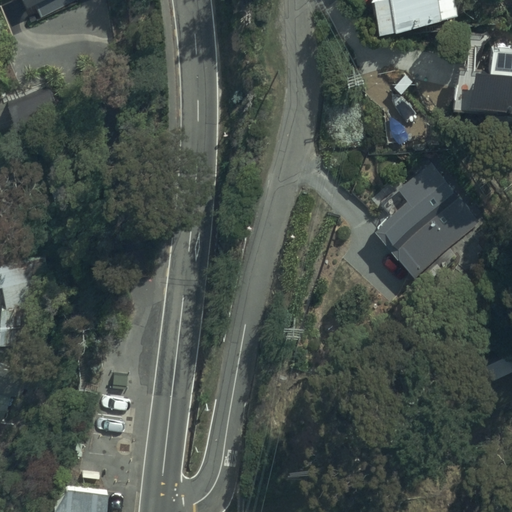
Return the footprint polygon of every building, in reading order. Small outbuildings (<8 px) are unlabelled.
[(373,0),(379,30),(452,16),(448,0),(373,0)] [(511,103),(508,112),(511,113),(511,75),(509,74),(501,99),(511,103)] [(45,91),(7,105),(15,128),(53,114),(45,91)] [(473,215),(431,159),(397,186),(408,200),(374,226),(396,255),(434,227),(442,238),(473,215)] [(511,170),(478,193),(501,228),(511,220),(511,170)] [(6,308),(1,308),(0,332),(0,344),(38,345),(40,264),(0,263),(0,286),(2,286),(6,308)] [(0,392),(26,401),(32,382),(0,371),(0,392)] [(26,401),(0,392),(0,421),(17,427),(26,401)] [(17,427),(0,421),(0,446),(10,449),(17,427)] [(57,484),(54,511),(105,511),(106,511),(108,511),(117,511),(120,491),(57,484)]
